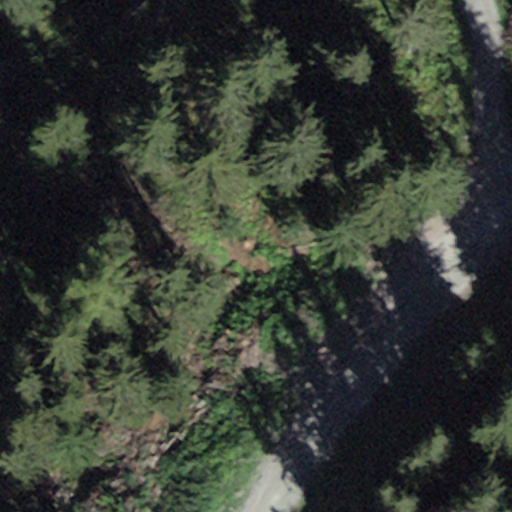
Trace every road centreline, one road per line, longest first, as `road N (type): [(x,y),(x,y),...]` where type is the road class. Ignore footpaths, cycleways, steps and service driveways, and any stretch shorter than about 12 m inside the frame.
road 1 (track): [(511,225),(264,511)]
road 2 (residential): [(478,0),(491,62),(485,146),(511,189)]
